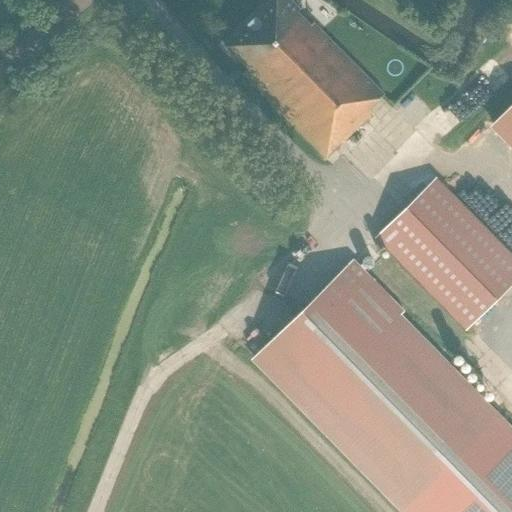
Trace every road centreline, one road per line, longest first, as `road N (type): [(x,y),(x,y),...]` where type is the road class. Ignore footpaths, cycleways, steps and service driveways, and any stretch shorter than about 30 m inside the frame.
road 1 (track): [(339,224),(511,400)]
road 2 (track): [(212,335),(147,380),(94,511)]
road 3 (track): [(189,351),(293,471),(313,511)]
